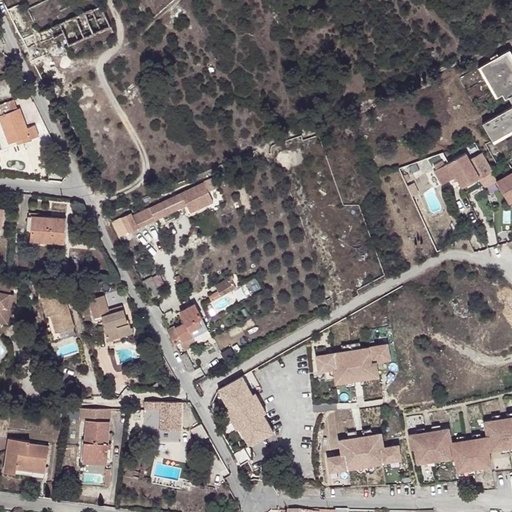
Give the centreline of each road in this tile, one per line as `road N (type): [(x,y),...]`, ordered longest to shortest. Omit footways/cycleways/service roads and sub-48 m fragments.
road 1 (unclassified): [(202,411),(222,381),(444,257),(511,275)]
road 2 (track): [(90,206),(130,188),(146,163),(103,80),(102,61),(119,35),(109,0)]
road 3 (unclassified): [(202,411),(83,190)]
road 4 (unclassified): [(83,190),(0,16)]
road 5 (unknown): [(260,501),(287,429),(288,374)]
